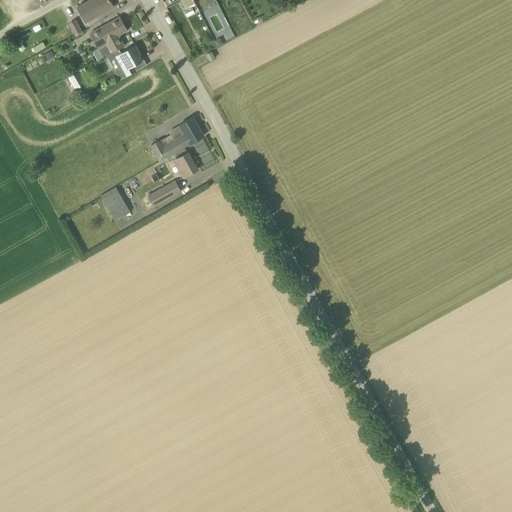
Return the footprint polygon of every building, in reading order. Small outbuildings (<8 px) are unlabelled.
[(90,0),(77,8),(86,23),(114,7),(109,0),(94,0),(92,1),(91,0),(90,0)] [(181,0),(186,9),(195,4),(193,0),(181,0)] [(218,5),(216,0),(209,4),(211,8),(218,5)] [(124,45),(118,36),(127,31),(119,18),(90,34),(99,49),(100,48),(104,56),(124,45)] [(75,35),(82,32),(75,21),(69,24),(75,35)] [(32,48),(36,53),(46,47),(43,42),(32,48)] [(135,46),(120,54),(115,57),(126,77),(146,65),(135,46)] [(52,51),(44,55),(47,61),(55,57),(52,51)] [(86,84),(79,71),(68,77),(75,90),(86,84)] [(170,132),(172,135),(161,141),(160,140),(151,146),(159,161),(190,143),(191,143),(203,136),(192,117),(180,125),(180,126),(170,132)] [(183,177),(197,170),(188,153),(174,161),(183,177)] [(175,182),(149,196),(154,206),(180,192),(175,182)] [(116,187),(100,196),(115,221),(130,212),(116,187)]
